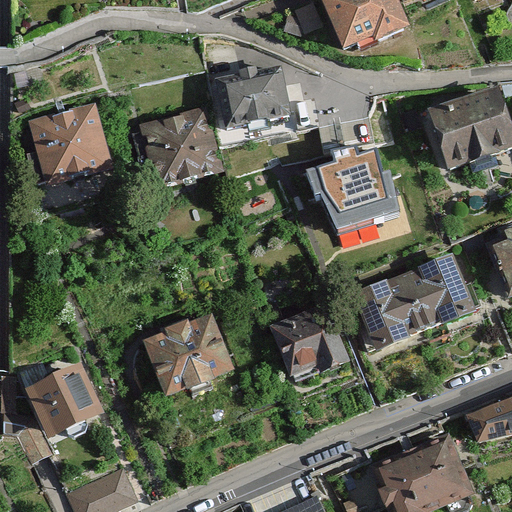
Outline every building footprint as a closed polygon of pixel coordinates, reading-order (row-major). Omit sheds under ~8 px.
[(392,0),(324,0),(346,50),(356,45),(361,50),(406,31),(392,0)] [(277,70),(214,84),(228,143),(291,128),(277,70)] [(511,136),(495,92),(423,119),(448,183),(511,158),(511,136)] [(62,113),(31,122),(48,185),(111,167),(94,105),(62,113)] [(203,108),(140,124),(158,195),(222,178),(203,108)] [(371,144),(308,164),(331,239),(394,220),(371,144)] [(511,230),(484,241),(509,307),(511,305),(511,230)] [(454,260),(348,299),(370,356),(475,317),(454,260)] [(315,311),(270,329),(291,385),(337,367),(315,311)] [(210,317),(140,342),(166,412),(236,387),(210,317)] [(83,369),(24,394),(35,419),(44,441),(102,417),(83,369)] [(21,418),(21,386),(8,386),(9,436),(22,436),(35,468),(41,464),(50,458),(44,441),(35,419),(21,418)] [(511,452),(511,402),(467,419),(484,463),(511,452)] [(372,465),(389,511),(472,511),(480,509),(451,435),(372,465)] [(126,471),(72,497),(79,511),(132,511),(142,507),(126,471)] [(321,511),(317,502),(296,511),(321,511)]
